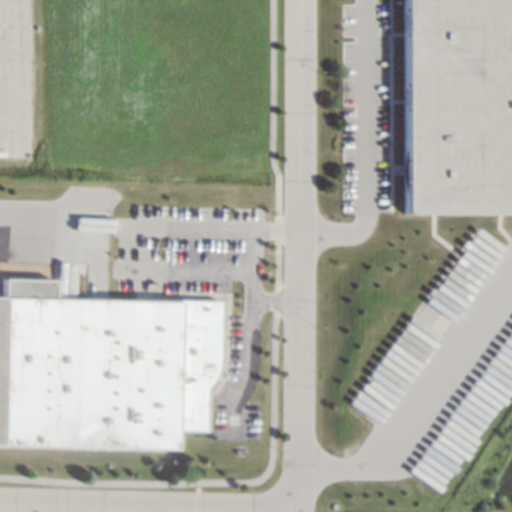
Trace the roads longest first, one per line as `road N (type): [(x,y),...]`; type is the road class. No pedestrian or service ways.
road 1 (residential): [(296,508),(297,0)]
road 2 (residential): [(0,502),(296,508)]
